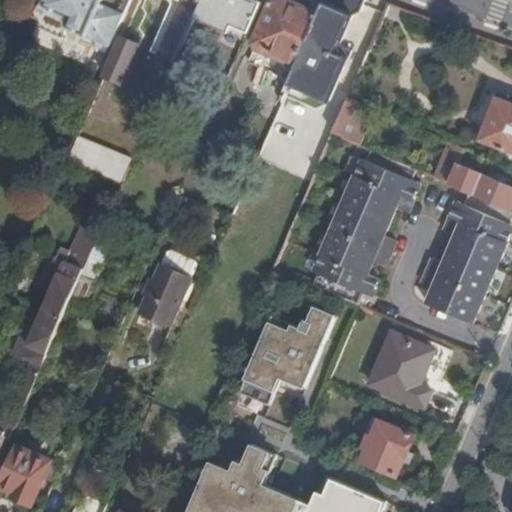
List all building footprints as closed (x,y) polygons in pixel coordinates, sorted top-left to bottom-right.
[(50,0),(39,27),(62,37),(68,25),(113,44),(132,0),(50,0)] [(182,0),(160,53),(176,62),(183,47),(196,15),(202,0),(182,0)] [(202,0),(196,15),(229,29),(233,20),(253,29),(265,0),(202,0)] [(275,0),(256,45),(300,64),(322,13),(291,0),(275,0)] [(363,12),(367,0),(327,0),(322,13),(300,64),(291,84),(332,100),(350,57),(339,52),(354,15),(363,12)] [(140,44),(122,36),(112,59),(105,75),(123,83),(140,44)] [(362,146),(379,108),(350,96),(333,134),(362,146)] [(511,102),(500,97),(482,140),(511,151),(511,102)] [(69,158),(124,182),(134,159),(79,135),(69,158)] [(511,210),(511,185),(460,164),(463,157),(467,147),(452,141),(448,151),(437,178),(467,191),(511,210)] [(414,168),(371,150),(365,163),(360,161),(354,175),(412,198),(418,183),(410,178),(414,168)] [(412,198),(354,175),(342,202),(387,220),(394,205),(407,211),(412,198)] [(511,225),(511,222),(511,210),(467,191),(462,202),(453,199),(446,216),(508,243),(511,233),(511,225)] [(387,220),(342,202),(332,228),(389,252),(394,240),(381,233),(387,220)] [(508,243),(446,216),(441,228),(453,234),(446,248),(497,269),(508,243)] [(47,307),(66,315),(72,299),(83,275),(89,261),(98,241),(101,232),(85,225),(68,262),(56,257),(43,287),(54,292),(47,307)] [(332,228),(320,255),(366,274),(372,259),(384,264),(389,252),(332,228)] [(111,246),(98,241),(89,261),(103,266),(111,246)] [(497,269),(446,248),(440,262),(429,257),(424,270),(486,296),(497,269)] [(169,254),(164,266),(195,279),(200,268),(198,262),(174,252),(169,254)] [(314,285),(358,304),(362,293),(370,296),(377,279),(366,274),(320,255),(313,271),(318,274),(314,285)] [(195,279),(164,266),(142,315),(173,328),(195,279)] [(475,323),(486,296),(424,270),(419,282),(430,286),(424,302),(475,323)] [(83,275),(72,299),(82,304),(86,305),(97,281),(83,275)] [(303,329),(275,317),(243,392),(272,405),(283,379),(307,389),(338,316),(314,305),(303,329)] [(15,401),(26,405),(66,315),(47,307),(25,357),(32,361),(15,401)] [(423,386),(438,350),(394,332),(372,383),(427,406),(433,391),(423,386)] [(417,435),(383,420),(376,437),(371,435),(366,448),(370,450),(366,460),(401,475),(417,435)] [(17,497),(35,505),(54,459),(21,445),(3,487),(18,494),(17,497)] [(279,455),(254,445),(246,464),(239,461),(234,471),(214,463),(192,511),(384,511),(389,502),(327,476),(314,505),(267,485),(279,455)]
